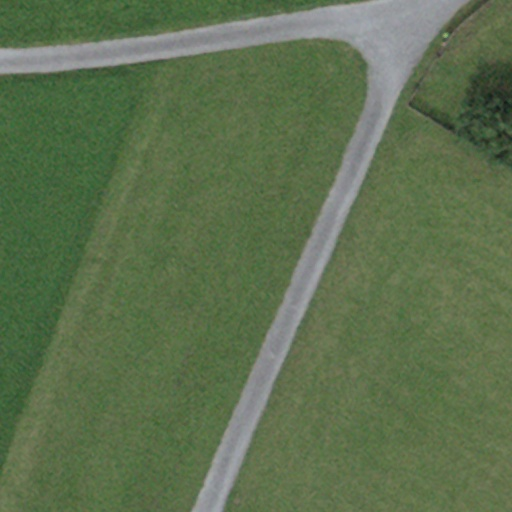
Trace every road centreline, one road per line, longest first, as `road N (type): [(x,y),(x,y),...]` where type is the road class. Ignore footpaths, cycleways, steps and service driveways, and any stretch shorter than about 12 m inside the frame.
road 1 (track): [(210,511),(414,11)]
road 2 (track): [(0,64),(48,65),(414,11)]
